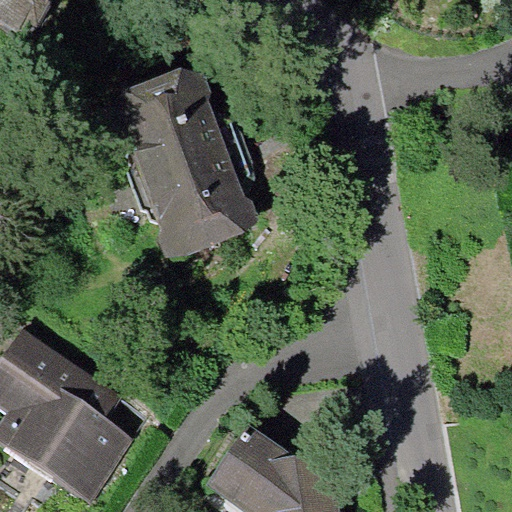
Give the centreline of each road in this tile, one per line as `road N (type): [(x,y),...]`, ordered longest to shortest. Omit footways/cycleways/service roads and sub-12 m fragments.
road 1 (residential): [(378,309),(241,383),(143,511)]
road 2 (residential): [(324,29),(378,309)]
road 3 (residential): [(378,309),(417,511)]
